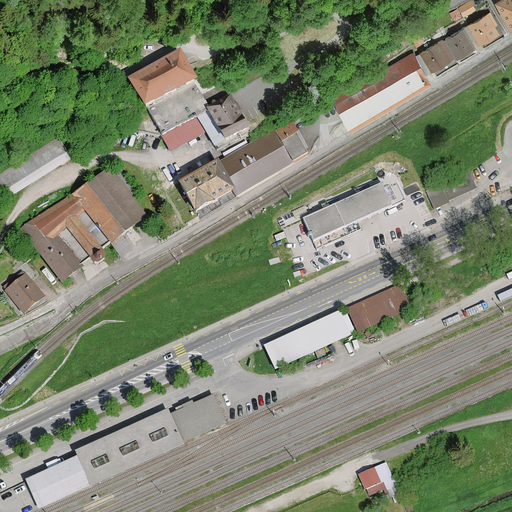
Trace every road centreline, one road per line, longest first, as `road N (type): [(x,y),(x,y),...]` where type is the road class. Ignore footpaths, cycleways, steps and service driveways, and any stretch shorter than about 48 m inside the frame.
road 1 (residential): [(461,0),(342,68),(289,87),(278,84),(279,74),(338,36),(342,20),(332,11),(215,49),(86,60),(0,87)]
road 2 (residential): [(511,34),(0,345)]
road 3 (primary): [(511,210),(0,444)]
